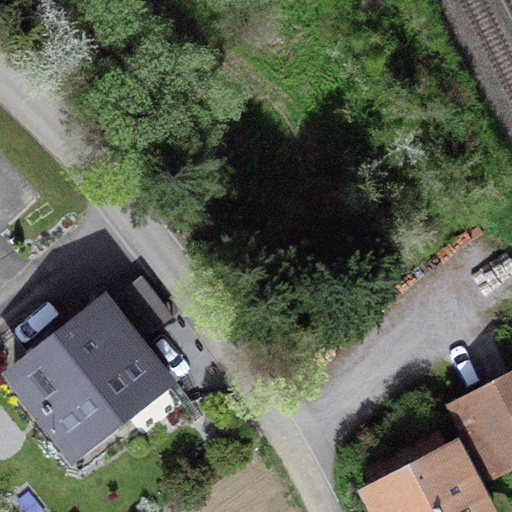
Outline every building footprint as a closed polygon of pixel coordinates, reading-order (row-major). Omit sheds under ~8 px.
[(14,0),(33,18),(52,0),(14,0)] [(92,0),(54,0),(35,18),(54,37),(93,0),(92,0)] [(90,74),(129,36),(110,17),(71,54),(90,74)] [(129,36),(90,74),(109,93),(148,56),(129,36)] [(128,113),(167,75),(148,56),(109,93),(128,113)] [(183,92),(142,127),(159,147),(200,111),(183,92)] [(200,111),(159,147),(177,167),(218,132),(200,111)] [(195,187),(235,152),(218,132),(177,167),(195,187)] [(182,403),(105,305),(58,341),(51,331),(35,344),(42,354),(13,376),(72,451),(123,410),(142,434),(182,403)] [(511,385),(466,409),(493,462),(511,452),(511,385)] [(366,471),(387,511),(477,511),(469,496),(466,498),(437,434),(366,471)]
